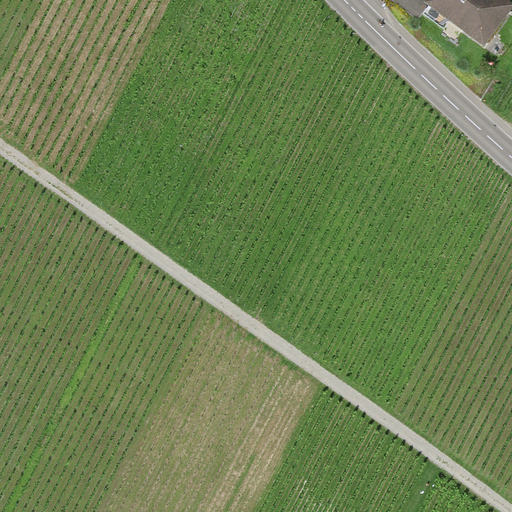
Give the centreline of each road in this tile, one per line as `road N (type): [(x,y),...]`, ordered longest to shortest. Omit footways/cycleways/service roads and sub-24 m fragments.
road 1 (track): [(0,138),(511,511)]
road 2 (tertiary): [(345,0),(511,155)]
